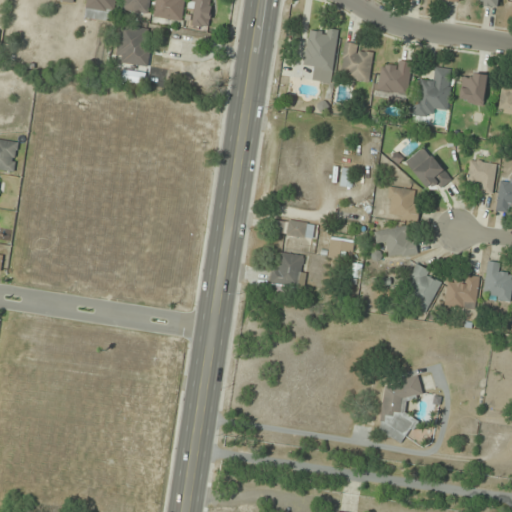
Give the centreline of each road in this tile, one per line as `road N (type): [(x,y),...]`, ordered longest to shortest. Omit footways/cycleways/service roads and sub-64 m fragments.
road 1 (secondary): [(177,511),(261,0)]
road 2 (residential): [(205,329),(0,295)]
road 3 (tertiary): [(353,0),(387,22),(511,46)]
